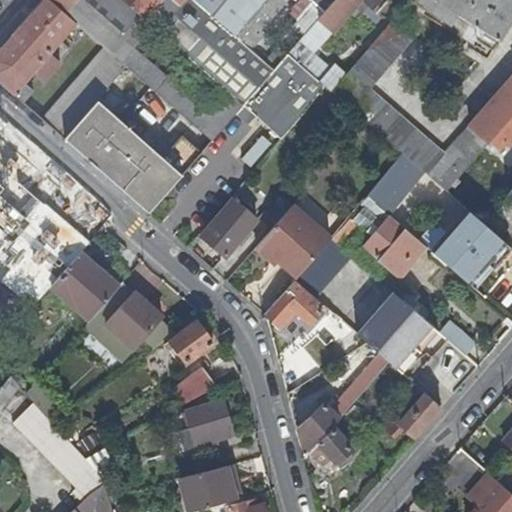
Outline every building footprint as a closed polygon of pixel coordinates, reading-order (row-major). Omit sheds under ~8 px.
[(74,20),(51,0),(39,0),(0,45),(0,82),(12,93),(22,82),(32,71),(40,78),(58,58),(49,51),(74,20)] [(124,0),(51,0),(74,20),(101,44),(126,65),(154,90),(167,76),(118,34),(129,22),(134,27),(143,17),(124,0)] [(235,33),(196,0),(124,0),(143,17),(221,85),(243,104),(275,68),(252,49),(235,33)] [(196,0),(235,33),(248,18),(264,0),(196,0)] [(264,0),(248,18),(262,30),(287,2),(284,0),(264,0)] [(378,0),(335,0),(326,10),(305,34),(288,53),(326,86),(331,90),(346,73),(335,63),(330,68),(313,53),(360,0),(362,0),(372,8),(378,0)] [(298,0),(290,11),(300,20),(295,25),(305,34),(326,10),(314,0),(298,0)] [(505,31),(511,20),(511,0),(411,0),(410,1),(494,50),(505,31)] [(248,18),(235,33),(252,49),(266,34),(262,30),(248,18)] [(425,173),(427,174),(446,153),(370,88),(414,37),(394,20),(346,73),(331,90),(365,120),(405,155),(425,173)] [(96,100),(126,65),(101,44),(40,117),(64,138),(93,104),(96,100)] [(243,104),(236,112),(249,124),(258,114),(282,136),(326,86),(288,53),(275,68),(243,104)] [(167,76),(154,90),(211,141),(236,112),(243,104),(221,85),(207,101),(172,71),(167,76)] [(501,101),(511,88),(511,76),(495,97),(501,101)] [(30,89),(22,82),(12,93),(21,101),(30,89)] [(511,88),(501,101),(511,111),(511,88)] [(496,135),(511,116),(511,111),(501,101),(495,97),(474,121),(475,121),(493,137),(496,135)] [(117,125),(121,122),(96,100),(93,104),(117,125)] [(93,104),(64,138),(106,175),(139,137),(121,122),(117,125),(93,104)] [(511,116),(496,135),(508,147),(511,142),(511,116)] [(446,191),(493,137),(475,121),(446,153),(427,174),(446,191)] [(258,134),(242,161),(254,168),(270,141),(258,134)] [(79,252),(102,225),(0,135),(0,254),(2,257),(44,294),(49,284),(79,252)] [(162,157),(129,194),(148,211),(201,152),(181,135),(162,157)] [(139,137),(106,175),(129,194),(162,157),(139,137)] [(405,155),(368,196),(380,206),(389,214),(425,173),(405,155)] [(511,185),(503,196),(511,204),(511,185)] [(264,214),(275,223),(291,204),(280,195),(264,214)] [(511,204),(503,196),(490,211),(511,230),(511,204)] [(235,197),(203,233),(227,254),(259,218),(235,197)] [(275,223),(255,245),(275,263),(279,258),(298,275),(333,236),(294,201),(291,204),(275,223)] [(389,214),(380,206),(375,212),(386,222),(390,217),(391,216),(389,214)] [(467,209),(454,224),(484,251),(479,256),(488,264),(507,244),(506,243),(481,221),(467,209)] [(511,230),(490,211),(481,221),(506,243),(511,235),(511,230)] [(351,215),(333,236),(342,244),(360,224),(351,215)] [(406,231),(390,217),(386,222),(379,230),(395,244),(406,231)] [(454,224),(430,251),(470,286),(489,264),(488,264),(479,256),(484,251),(454,224)] [(395,244),(379,230),(376,233),(372,230),(363,240),(383,257),(395,244)] [(407,230),(406,231),(395,244),(383,257),(381,259),(402,277),(427,248),(407,230)] [(342,244),(333,236),(298,275),(296,277),(319,297),(355,255),(342,244)] [(118,287),(79,252),(59,273),(49,284),(88,319),(118,287)] [(296,277),(265,313),(271,318),(281,328),(297,310),(309,321),(318,311),(335,325),(342,317),(319,297),(296,277)] [(88,319),(82,326),(121,362),(147,334),(159,344),(176,331),(123,282),(118,287),(88,319)] [(395,365),(431,323),(395,291),(359,333),(390,361),(395,365)] [(453,320),(442,333),(468,356),(480,343),(453,320)] [(196,323),(165,346),(178,365),(185,360),(187,363),(212,345),(196,323)] [(431,323),(395,365),(398,368),(434,325),(431,323)] [(376,376),(347,409),(361,421),(403,373),(398,368),(395,365),(390,361),(376,376)] [(183,379),(193,396),(215,384),(206,367),(183,379)] [(331,408),(341,416),(347,409),(376,376),(367,368),(337,402),(331,408)] [(38,374),(26,387),(56,421),(70,410),(38,374)] [(0,390),(0,413),(18,390),(20,387),(10,376),(0,390)] [(410,413),(427,394),(417,385),(414,382),(397,402),(410,413)] [(418,438),(443,408),(436,402),(427,394),(410,413),(404,419),(390,407),(380,417),(403,437),(409,430),(418,438)] [(326,404),(331,408),(337,402),(332,397),(326,404)] [(175,428),(179,447),(231,435),(223,400),(188,408),(192,424),(175,428)] [(298,431),(305,457),(307,455),(334,424),(341,416),(331,408),(326,404),(324,402),(298,431)] [(12,425),(81,494),(98,479),(58,432),(33,406),(12,425)] [(334,424),(307,455),(329,475),(342,461),(336,456),(351,439),(334,424)] [(106,443),(85,454),(97,467),(114,458),(106,443)] [(236,478),(231,460),(179,473),(188,509),(225,499),(234,497),(230,479),(236,478)] [(511,511),(511,490),(486,468),(466,491),(473,497),(463,509),(465,511),(511,511)] [(120,511),(115,489),(105,476),(100,481),(84,497),(68,511),(90,511),(96,507),(97,511),(120,511)] [(240,495),(236,478),(230,479),(234,497),(240,495)] [(84,497),(100,481),(98,479),(81,494),(84,497)] [(127,511),(122,487),(115,489),(120,511),(127,511)] [(234,497),(225,499),(228,511),(266,511),(262,495),(244,499),(243,495),(240,495),(234,497)]
